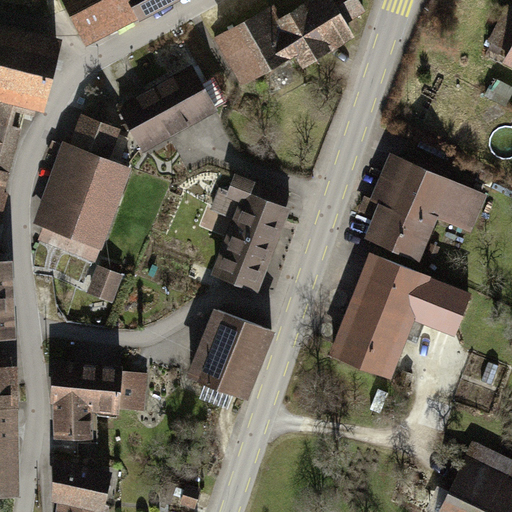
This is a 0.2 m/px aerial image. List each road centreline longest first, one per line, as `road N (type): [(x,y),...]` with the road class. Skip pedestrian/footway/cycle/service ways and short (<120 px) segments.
road 1 (residential): [(25,511),(34,405),(16,212),(30,146),(79,66),(203,0)]
road 2 (secondary): [(400,0),(231,511)]
